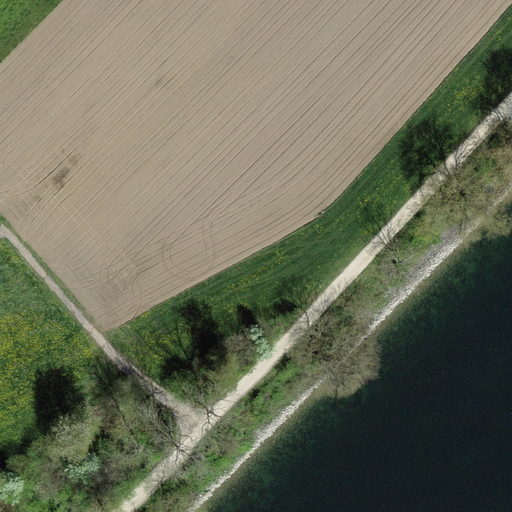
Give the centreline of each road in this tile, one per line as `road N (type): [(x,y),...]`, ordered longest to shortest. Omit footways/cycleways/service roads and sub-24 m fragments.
road 1 (track): [(511,110),(117,511)]
road 2 (track): [(0,238),(188,442)]
